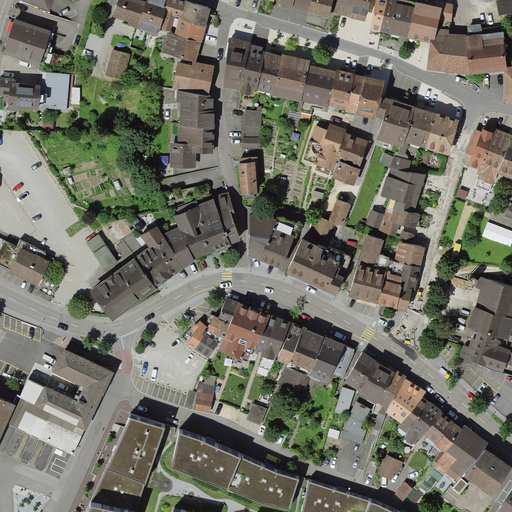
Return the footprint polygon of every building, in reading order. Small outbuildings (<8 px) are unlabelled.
[(79,1),(79,0),(20,0),(49,12),(54,0),(73,0),(78,2),(79,1)] [(137,28),(145,1),(141,0),(118,0),(113,17),(129,22),(128,25),(137,28)] [(145,0),(145,1),(137,28),(136,28),(158,36),(160,28),(167,9),(164,8),(166,0),(145,0)] [(167,9),(160,28),(170,31),(174,17),(179,18),(182,19),(188,0),(187,0),(166,0),(164,8),(167,9)] [(211,8),(188,0),(182,19),(181,20),(206,27),(211,8)] [(293,0),(292,7),(292,8),(329,18),(333,0),(293,0)] [(365,22),(370,0),(337,0),(334,13),(350,17),(350,18),(365,22)] [(389,34),(396,3),(396,0),(387,0),(385,0),(376,0),(370,30),(389,34)] [(511,0),(497,0),(496,0),(499,15),(510,13),(511,21),(511,20),(511,0)] [(439,1),(438,7),(442,8),(439,19),(452,22),(453,4),(439,1)] [(416,2),(414,7),(408,38),(430,43),(431,39),(435,40),(437,29),(439,19),(442,8),(438,7),(416,2)] [(414,7),(396,3),(389,34),(408,38),(414,7)] [(181,20),(182,19),(179,18),(174,34),(201,42),(206,27),(181,20)] [(51,31),(15,19),(3,54),(40,66),(51,31)] [(504,31),(502,32),(502,26),(482,28),(481,24),(467,25),(468,35),(465,34),(469,75),(505,71),(507,71),(507,66),(504,31)] [(449,29),(437,29),(435,40),(431,39),(430,43),(427,71),(469,75),(465,34),(449,34),(449,29)] [(192,61),(196,62),(201,42),(174,34),(167,32),(162,52),(183,60),(192,61)] [(252,42),(229,37),(223,88),(240,89),(240,93),(253,96),(254,90),(257,90),(265,51),(262,50),(263,47),(251,44),(252,42)] [(124,80),(131,54),(113,49),(105,75),(124,80)] [(281,55),(265,51),(257,90),(272,94),(281,55)] [(282,53),(281,55),(272,94),(272,95),(301,102),(301,101),(310,65),(311,60),(282,53)] [(209,96),(214,65),(196,62),(192,61),(192,64),(177,61),(172,89),(177,90),(209,96)] [(301,101),(328,107),(329,105),(336,71),(310,65),(301,101)] [(337,69),(336,71),(329,105),(346,110),(356,74),(337,69)] [(73,74),(43,72),(42,85),(41,92),(47,93),(46,102),(44,102),(43,107),(66,109),(67,105),(71,105),(73,74)] [(365,76),(356,74),(346,110),(345,112),(355,114),(365,76)] [(20,109),(39,110),(39,102),(44,102),(46,102),(47,93),(41,92),(42,85),(15,82),(15,78),(0,76),(0,95),(3,95),(3,101),(9,102),(8,110),(20,111),(20,109)] [(385,81),(365,76),(355,114),(375,119),(376,117),(381,96),(385,81)] [(213,110),(214,97),(209,96),(177,90),(176,101),(180,101),(180,125),(215,128),(215,110),(213,110)] [(403,148),(405,142),(416,106),(381,96),(376,117),(383,119),(376,139),(400,147),(403,148)] [(425,148),(436,112),(416,106),(405,142),(408,143),(425,148)] [(261,137),(262,111),(261,111),(257,111),(245,110),(244,126),(246,126),(246,137),(261,137)] [(301,113),(289,110),(286,123),(298,126),(301,113)] [(459,120),(436,112),(425,148),(449,155),(459,120)] [(337,156),(336,156),(339,147),(341,144),(345,131),(346,129),(330,122),(327,129),(315,124),(309,140),(304,158),(316,163),(317,164),(335,170),(339,160),(337,159),(337,156)] [(196,153),(213,154),(215,128),(180,125),(178,125),(178,143),(171,143),(170,167),(195,168),(196,153)] [(494,131),(479,170),(477,174),(479,175),(477,179),(493,184),(497,173),(511,178),(511,139),(511,138),(511,134),(495,128),(494,131)] [(479,170),(494,131),(490,129),(489,131),(482,129),(481,131),(475,129),(465,153),(472,155),(468,165),(479,170)] [(368,140),(345,131),(341,144),(339,147),(336,156),(337,156),(337,159),(339,160),(359,168),(368,140)] [(246,137),(242,137),(242,148),(260,148),(261,137),(246,137)] [(408,143),(405,142),(403,148),(400,147),(398,152),(405,154),(408,143)] [(390,167),(409,172),(412,160),(409,159),(407,154),(405,154),(398,152),(397,151),(393,157),(389,166),(390,167)] [(389,166),(393,157),(384,152),(380,162),(389,166)] [(258,157),(239,158),(240,163),(238,163),(241,195),(244,194),(254,194),(257,194),(257,175),(258,176),(258,157)] [(339,160),(335,170),(332,177),(354,185),(360,168),(359,168),(339,160)] [(414,211),(426,174),(409,172),(390,167),(387,175),(386,174),(381,194),(390,198),(385,210),(392,212),(393,208),(402,210),(403,208),(414,211)] [(468,192),(460,189),(457,197),(465,200),(468,192)] [(212,197),(213,200),(231,245),(241,240),(230,211),(234,210),(228,193),(218,195),(212,197)] [(351,205),(337,199),(328,220),(335,223),(343,226),(351,205)] [(173,216),(178,226),(194,259),(211,252),(211,254),(231,246),(231,245),(213,200),(199,204),(197,205),(198,207),(178,214),(173,216)] [(197,205),(199,204),(197,200),(175,209),(178,214),(198,207),(197,205)] [(415,229),(421,213),(414,211),(403,208),(402,210),(393,208),(392,212),(385,210),(384,214),(379,228),(379,230),(395,236),(399,224),(415,229)] [(379,228),(384,214),(371,210),(366,224),(379,228)] [(281,269),(295,235),(273,227),(277,219),(249,213),(249,256),(281,269)] [(320,217),(313,233),(328,239),(335,223),(328,220),(320,217)] [(195,261),(194,259),(178,226),(162,234),(157,226),(141,236),(149,247),(134,258),(156,288),(195,261)] [(402,231),(399,238),(411,242),(414,235),(402,231)] [(106,271),(118,263),(99,234),(86,243),(106,271)] [(348,296),(377,304),(386,270),(375,268),(379,254),(384,240),(366,234),(356,264),(358,264),(348,296)] [(327,250),(302,239),(286,273),(335,295),(344,277),(343,277),(352,257),(329,246),(327,250)] [(37,286),(50,262),(43,259),(46,253),(20,241),(17,247),(4,240),(0,247),(0,264),(10,269),(8,272),(37,286)] [(421,268),(426,247),(399,241),(394,261),(404,264),(421,268)] [(390,257),(379,254),(375,268),(386,270),(389,260),(390,257)] [(156,288),(134,258),(89,292),(112,322),(157,289),(156,288)] [(394,261),(389,260),(386,270),(391,271),(390,274),(401,276),(404,264),(394,261)] [(386,270),(377,304),(397,309),(407,312),(412,290),(415,291),(421,268),(404,264),(401,276),(390,274),(391,271),(386,270)] [(508,341),(511,327),(511,286),(479,276),(475,288),(481,290),(475,307),(474,306),(467,327),(478,331),(475,339),(472,338),(469,347),(464,345),(459,358),(479,364),(503,372),(506,364),(511,350),(509,349),(500,346),(502,339),(508,341)] [(239,302),(226,297),(218,317),(220,318),(220,319),(230,323),(239,302)] [(256,351),(271,315),(239,302),(230,323),(224,338),(219,350),(229,355),(229,356),(231,356),(230,359),(241,363),(242,360),(247,362),(251,354),(252,355),(254,350),(256,351)] [(218,317),(214,315),(208,328),(207,331),(224,338),(230,323),(220,319),(220,318),(218,317)] [(291,322),(271,315),(256,351),(261,352),(260,356),(274,360),(275,357),(276,358),(291,322)] [(207,331),(208,328),(200,321),(191,329),(195,332),(186,344),(195,349),(207,333),(207,331)] [(310,370),(325,337),(306,329),(307,328),(292,322),(277,360),(288,364),(289,362),(310,370)] [(208,358),(219,342),(207,333),(195,349),(208,358)] [(343,377),(355,350),(345,345),(325,336),(325,337),(310,370),(309,375),(327,383),(332,372),(343,377)] [(114,373),(64,349),(52,372),(84,387),(77,401),(45,386),(44,388),(34,404),(84,430),(85,431),(114,373)] [(378,361),(363,352),(344,382),(359,392),(378,361)] [(395,370),(378,361),(359,392),(367,397),(366,399),(376,405),(377,403),(395,370)] [(280,367),(274,364),(269,376),(275,379),(280,367)] [(287,366),(285,365),(278,384),(303,394),(310,377),(287,367),(287,366)] [(407,376),(395,370),(377,403),(382,406),(379,413),(386,415),(387,412),(386,412),(406,379),(407,376)] [(204,382),(199,381),(193,410),(210,414),(215,385),(214,385),(216,377),(205,375),(204,382)] [(426,392),(406,379),(386,412),(387,412),(400,423),(401,424),(423,397),(426,392)] [(44,388),(28,380),(20,397),(34,404),(44,388)] [(355,391),(343,387),(335,412),(347,416),(355,391)] [(7,423),(72,455),(84,430),(34,404),(20,397),(17,395),(13,404),(16,405),(7,423)] [(410,426),(429,402),(423,397),(401,424),(400,423),(397,427),(407,433),(410,426)] [(0,439),(7,423),(16,405),(13,404),(0,398),(0,439)] [(356,401),(349,415),(363,423),(371,409),(356,401)] [(442,411),(430,401),(429,402),(410,426),(407,433),(404,439),(407,440),(406,442),(412,445),(413,443),(415,444),(423,435),(441,412),(442,411)] [(267,409),(253,403),(247,420),(260,425),(267,409)] [(454,422),(441,412),(423,435),(436,445),(454,422)] [(122,432),(108,464),(100,481),(91,501),(86,511),(134,511),(135,511),(146,480),(165,424),(130,413),(122,432)] [(381,432),(386,415),(379,413),(378,413),(373,429),(381,432)] [(363,423),(349,415),(342,437),(361,443),(368,424),(363,423)] [(444,452),(462,429),(454,422),(436,445),(435,446),(444,452)] [(489,443),(465,425),(462,429),(444,452),(435,464),(437,465),(434,468),(443,475),(445,472),(458,481),(461,478),(464,473),(466,474),(484,448),(489,443)] [(17,428),(5,453),(13,457),(25,432),(17,428)] [(200,436),(180,430),(174,465),(229,487),(229,486),(242,454),(212,442),(200,436)] [(31,436),(19,461),(27,465),(39,440),(31,436)] [(47,443),(35,468),(43,472),(55,447),(47,443)] [(492,496),(511,468),(484,448),(466,474),(464,477),(492,496)] [(291,506),(300,476),(279,470),(271,467),(242,454),(229,486),(263,500),(291,506)] [(403,462),(387,454),(378,473),(391,480),(395,473),(397,474),(403,462)] [(379,459),(372,457),(371,460),(370,460),(366,472),(374,475),(379,459)] [(460,494),(468,484),(461,478),(458,481),(452,488),(460,494)] [(341,489),(309,479),(303,510),(308,511),(365,511),(370,498),(341,489)] [(413,488),(405,481),(395,494),(403,500),(413,488)] [(511,511),(511,489),(496,511),(511,511)] [(399,511),(377,501),(370,498),(365,511),(399,511)]
